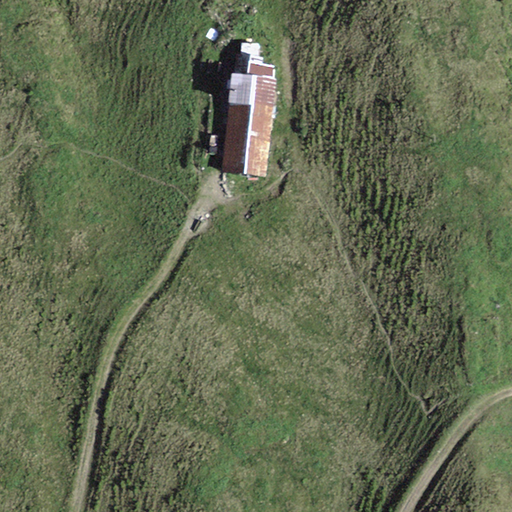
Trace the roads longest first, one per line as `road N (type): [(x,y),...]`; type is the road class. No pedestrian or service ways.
road 1 (track): [(71,511),(114,334),(165,272),(204,199)]
road 2 (track): [(511,390),(482,405),(404,511)]
